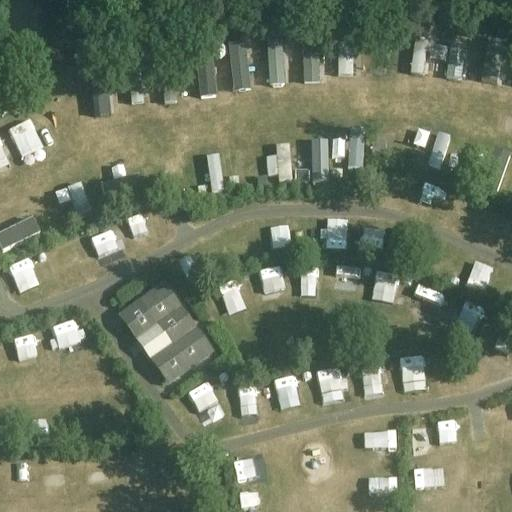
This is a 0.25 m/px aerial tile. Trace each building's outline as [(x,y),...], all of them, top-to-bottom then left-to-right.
[(392,76),(392,40),(380,40),(380,76),(392,76)] [(274,46),(276,88),(291,87),(289,45),(274,46)] [(344,46),(343,79),(359,79),(359,47),(344,46)] [(254,93),(251,47),(236,48),(239,94),(254,93)] [(469,81),(472,48),(457,47),(454,79),(469,81)] [(307,52),(309,86),(328,85),(327,51),(307,52)] [(433,79),(437,54),(420,52),(416,77),(433,79)] [(145,71),(131,73),(137,108),(151,106),(145,71)] [(98,78),(100,113),(112,112),(110,78),(98,78)] [(182,106),(182,96),(181,96),(181,80),(168,81),(169,107),(182,106)] [(12,131),(17,148),(43,141),(38,124),(12,131)] [(356,133),(355,156),(371,157),(371,133),(356,133)] [(432,170),(445,175),(456,140),(443,136),(432,170)] [(0,172),(14,168),(5,140),(0,141),(0,172)] [(298,185),(296,148),(280,148),(282,186),(298,185)] [(334,148),(320,148),(321,184),(334,184),(334,148)] [(260,151),(248,151),(249,188),(262,187),(260,151)] [(300,157),(300,169),(314,169),(314,157),(300,157)] [(207,159),(209,195),(228,194),(226,158),(207,159)] [(511,197),(511,162),(507,162),(502,196),(511,197)] [(126,181),(127,192),(145,191),(144,180),(126,181)] [(72,190),(81,220),(94,215),(86,186),(72,190)] [(150,209),(131,215),(137,235),(156,229),(150,209)] [(511,237),(511,214),(500,210),(493,231),(511,237)] [(15,213),(0,219),(0,236),(5,248),(26,239),(15,213)] [(109,259),(122,239),(106,230),(94,250),(109,259)] [(356,251),(355,230),(325,231),(326,253),(356,251)] [(306,253),(306,232),(288,231),(288,253),(306,253)] [(29,286),(43,285),(41,265),(11,269),(13,284),(29,282),(29,286)] [(470,292),(490,298),(496,278),(476,272),(470,292)] [(212,355),(163,287),(118,319),(167,387),(212,355)] [(457,322),(478,331),(487,311),(465,302),(457,322)] [(76,322),(53,331),(62,353),(85,343),(76,322)] [(413,388),(438,384),(434,358),(409,362),(413,388)] [(325,403),(344,402),(343,374),(324,374),(325,403)] [(285,413),(308,408),(303,384),(280,388),(285,413)] [(107,401),(116,421),(143,408),(133,388),(107,401)] [(205,426),(221,418),(206,391),(190,399),(205,426)] [(331,455),(315,458),(318,478),(335,475),(331,455)] [(130,459),(131,487),(154,486),(153,458),(130,459)] [(40,462),(12,464),(14,499),(41,498),(40,462)] [(241,486),(262,482),(258,462),(237,466),(241,486)] [(117,489),(112,470),(97,474),(102,493),(117,489)] [(419,492),(451,490),(450,472),(418,474),(419,492)]
